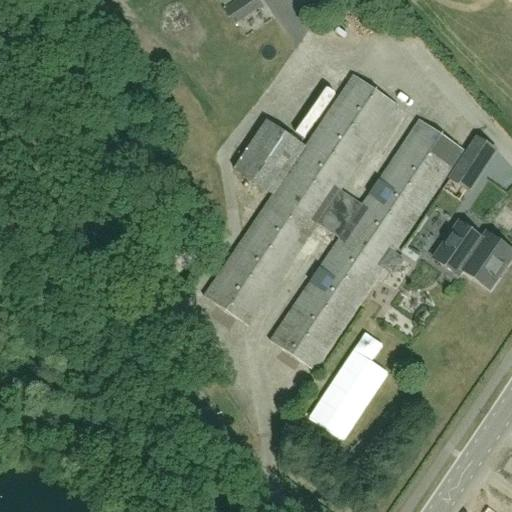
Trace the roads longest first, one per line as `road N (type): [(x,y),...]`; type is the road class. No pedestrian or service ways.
road 1 (unclassified): [(282,511),(0,98)]
road 2 (tertiary): [(436,511),(511,400)]
